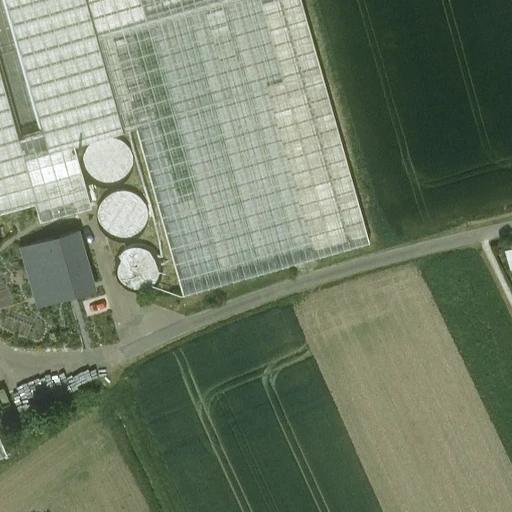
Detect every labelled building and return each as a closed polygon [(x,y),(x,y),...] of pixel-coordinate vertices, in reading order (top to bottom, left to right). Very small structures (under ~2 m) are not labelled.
[(74,209),(73,206),(90,201),(74,144),(123,130),(86,0),(0,0),(0,210),(35,200),(39,216),(49,213),(50,216),(74,209)] [(301,0),(86,0),(123,130),(135,127),(182,293),(369,240),(301,0)] [(132,171),(133,161),(131,151),(125,143),(117,138),(107,136),(97,138),(89,144),(84,152),(82,162),(84,172),(90,181),(98,186),(108,188),(118,186),(126,180),(132,171)] [(146,225),(148,215),(146,205),(140,197),(132,191),(122,190),(112,192),(104,198),(98,206),(96,216),(99,226),(104,234),(113,240),(123,241),(133,239),(141,233),(146,225)] [(80,228),(19,246),(37,305),(97,288),(80,228)] [(162,278),(164,268),(162,258),(156,250),(148,244),(138,243),(128,245),(120,251),(114,259),(113,269),(115,279),(121,287),(129,292),(139,294),(149,292),(157,286),(162,278)]
